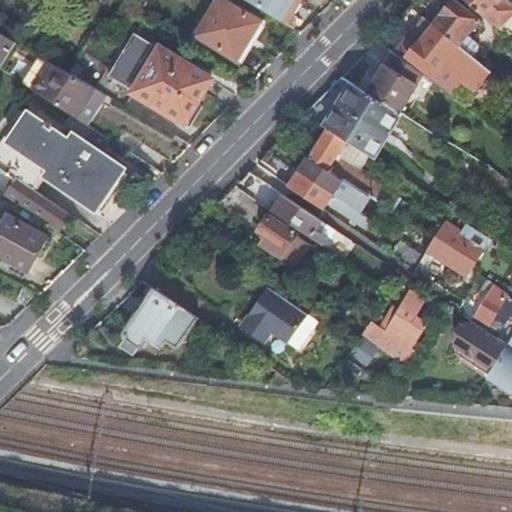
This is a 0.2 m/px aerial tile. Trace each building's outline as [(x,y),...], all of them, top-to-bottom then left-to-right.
[(210,0),(189,38),(231,64),(254,24),(214,0),(210,0)] [(239,0),(250,7),(292,31),(295,26),(288,23),(299,4),(291,0),(239,0)] [(301,0),(299,4),(306,8),(310,0),(301,0)] [(418,0),(415,3),(409,9),(435,29),(437,31),(439,32),(460,48),(476,60),(482,53),(481,48),(470,39),(482,24),(457,5),(449,14),(432,0),(418,0)] [(466,0),(489,18),(504,31),(511,21),(511,3),(508,0),(466,0)] [(295,26),(306,8),(299,4),(288,23),(295,26)] [(493,74),(476,60),(460,48),(439,32),(437,31),(435,29),(409,9),(397,22),(414,36),(402,54),(412,61),(437,79),(446,69),(479,93),(493,74)] [(254,24),(231,64),(238,68),(261,28),(254,24)] [(97,97),(124,113),(133,98),(189,131),(202,111),(197,108),(212,82),(132,37),(97,97)] [(0,73),(15,48),(0,39),(0,73)] [(42,64),(26,91),(36,97),(80,126),(97,97),(42,64)] [(367,95),(399,115),(416,87),(385,68),(367,95)] [(341,79),(304,117),(322,128),(357,89),(341,79)] [(322,128),(326,130),(345,143),(371,159),(399,115),(367,95),(357,89),(322,128)] [(131,173),(126,169),(101,152),(107,143),(80,126),(70,140),(25,110),(3,141),(48,172),(45,178),(100,216),(131,173)] [(326,130),(307,158),(342,179),(392,210),(400,199),(335,158),(345,143),(326,130)] [(307,158),(297,172),(359,211),(364,204),(337,186),(342,179),(307,158)] [(297,172),(288,186),(323,209),(327,203),(361,226),(368,217),(359,211),(297,172)] [(247,173),(237,184),(259,198),(267,186),(247,173)] [(0,182),(0,191),(58,229),(65,234),(73,223),(4,177),(0,182)] [(224,199),(218,204),(239,218),(252,201),(233,188),(224,199)] [(281,196),(270,212),(326,250),(329,246),(323,242),(325,239),(313,231),(319,221),(281,196)] [(9,214),(0,229),(0,254),(29,270),(48,235),(9,214)] [(272,219),(261,234),(268,239),(263,246),(283,259),(299,237),(272,219)] [(434,236),(426,248),(469,275),(485,250),(443,222),(434,236)] [(399,243),(393,252),(412,265),(418,256),(399,243)] [(272,289),(264,300),(305,328),(312,317),(287,299),(272,289)] [(180,350),(200,322),(153,290),(124,334),(126,343),(139,351),(144,349),(148,343),(162,352),(169,343),(180,350)] [(511,303),(496,294),(477,321),(497,335),(511,312),(511,303)] [(444,305),(431,295),(415,319),(429,328),(444,305)] [(305,328),(264,300),(243,331),(261,342),(269,330),(276,334),(292,345),(305,328)] [(397,307),(383,330),(393,338),(413,351),(422,338),(429,328),(415,319),(397,307)] [(372,318),(360,336),(369,342),(374,335),(379,327),(381,324),(372,318)] [(452,354),(485,376),(504,344),(471,323),(466,326),(463,328),(461,329),(458,333),(452,354)] [(379,327),(374,335),(388,345),(393,338),(383,330),(379,327)] [(269,330),(261,342),(267,346),(276,334),(269,330)] [(485,376),(508,393),(511,393),(511,349),(504,344),(485,376)] [(367,345),(361,355),(388,374),(395,364),(367,345)] [(413,351),(403,365),(417,375),(419,376),(428,361),(413,351)] [(399,380),(408,387),(415,377),(405,371),(399,380)]
